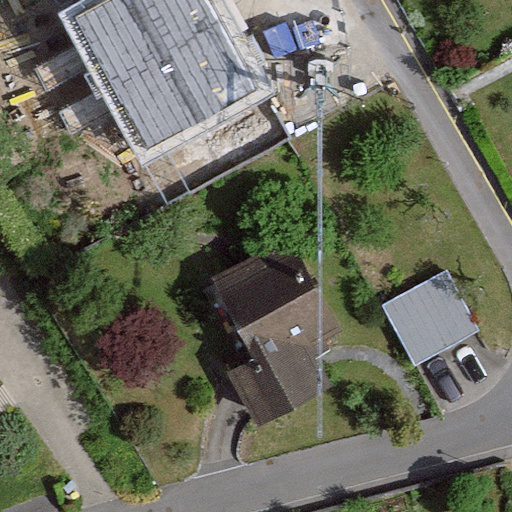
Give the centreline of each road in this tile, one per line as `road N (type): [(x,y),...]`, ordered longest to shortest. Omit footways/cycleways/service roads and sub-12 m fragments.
road 1 (residential): [(211,511),(511,432)]
road 2 (residential): [(511,236),(370,0)]
